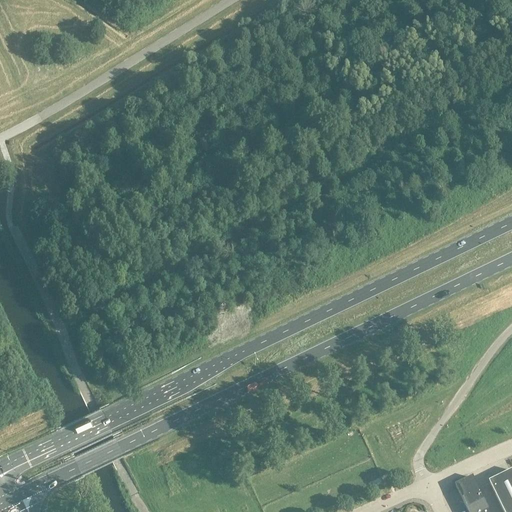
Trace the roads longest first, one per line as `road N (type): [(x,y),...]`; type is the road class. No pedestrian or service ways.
road 1 (trunk): [(511,219),(0,467)]
road 2 (trunk): [(15,495),(511,259)]
road 3 (unclassified): [(0,139),(232,0)]
road 4 (unclassified): [(425,484),(424,446),(511,327)]
